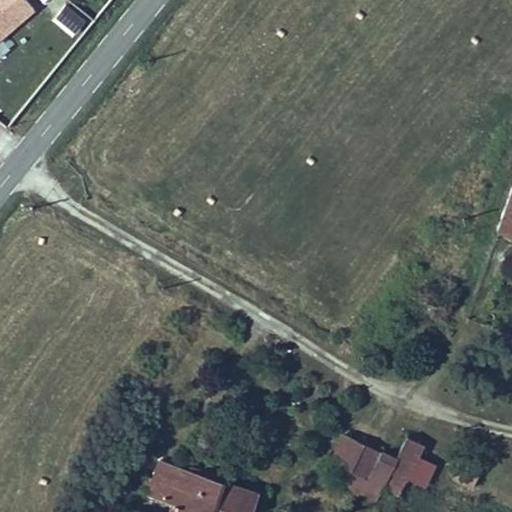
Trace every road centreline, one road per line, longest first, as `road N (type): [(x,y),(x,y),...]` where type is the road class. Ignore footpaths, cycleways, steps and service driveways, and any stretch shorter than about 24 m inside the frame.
road 1 (track): [(17,166),(361,386),(418,410),(511,431)]
road 2 (secondary): [(153,0),(0,188)]
